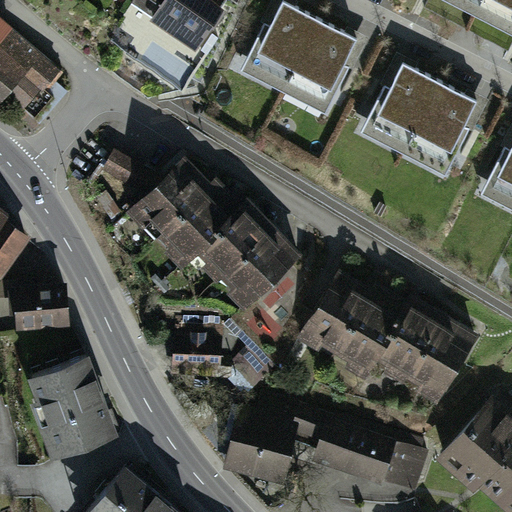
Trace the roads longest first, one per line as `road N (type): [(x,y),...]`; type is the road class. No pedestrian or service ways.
road 1 (tertiary): [(232,511),(155,421),(70,251),(20,175)]
road 2 (residential): [(431,283),(110,90)]
road 3 (residential): [(511,83),(350,0)]
road 4 (residential): [(4,0),(110,90)]
road 5 (residential): [(110,90),(20,175)]
